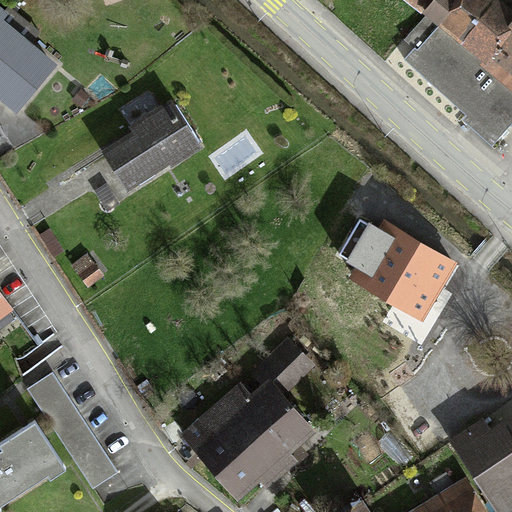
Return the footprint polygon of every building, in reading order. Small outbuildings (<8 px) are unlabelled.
[(62,40),(12,0),(0,0),(0,75),(20,92),(62,40)] [(511,7),(507,13),(491,0),(435,0),(422,15),(511,89),(511,7)] [(511,119),(511,89),(422,15),(403,38),(416,48),(403,63),(467,116),(461,122),(490,146),(508,124),(511,119)] [(200,125),(173,83),(100,129),(127,171),(200,125)] [(454,264),(384,223),(352,279),(422,319),(454,264)] [(318,411),(260,347),(184,414),(241,479),(318,411)] [(52,375),(30,389),(93,486),(115,472),(52,375)] [(511,384),(455,423),(498,486),(511,476),(511,384)] [(0,506),(60,468),(35,428),(0,450),(0,506)] [(335,511),(501,511),(466,456),(390,504),(369,471),(327,498),(335,511)]
